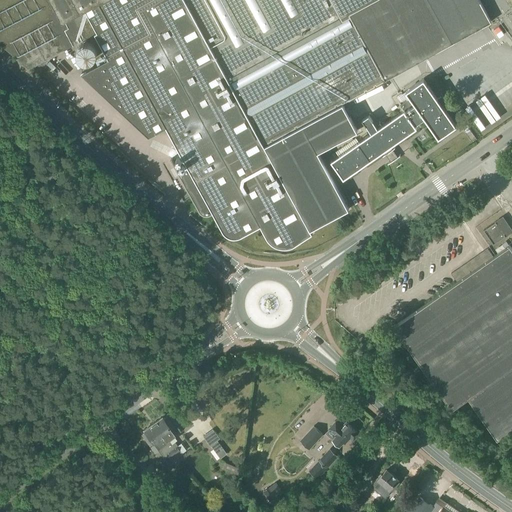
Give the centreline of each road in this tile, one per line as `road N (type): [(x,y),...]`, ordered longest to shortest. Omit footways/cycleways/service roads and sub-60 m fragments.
road 1 (primary): [(245,285),(0,72)]
road 2 (primary): [(511,507),(288,324)]
road 3 (unclassified): [(0,496),(182,365)]
road 4 (secondary): [(336,255),(511,133)]
